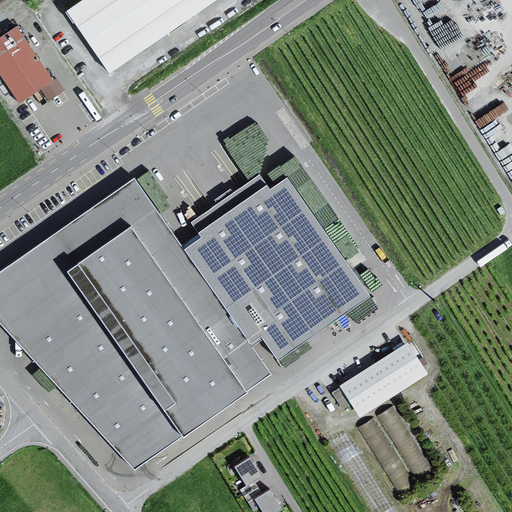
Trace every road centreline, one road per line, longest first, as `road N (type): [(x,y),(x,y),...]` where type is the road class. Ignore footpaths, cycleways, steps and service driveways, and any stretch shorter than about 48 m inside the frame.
road 1 (residential): [(112,508),(511,234)]
road 2 (primary): [(0,214),(314,0)]
road 3 (primary): [(288,0),(0,201)]
road 4 (unknown): [(150,156),(303,379)]
road 5 (unknown): [(215,7),(102,91)]
